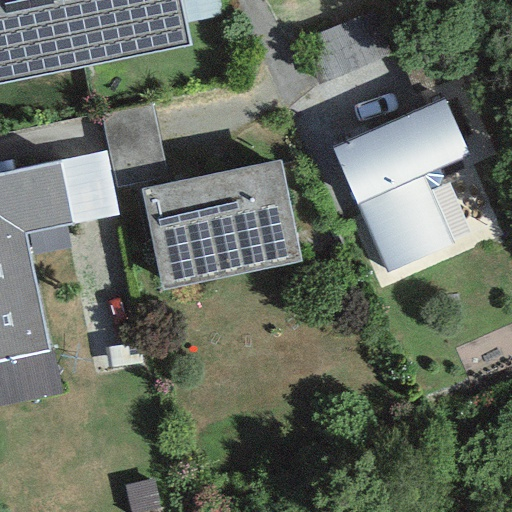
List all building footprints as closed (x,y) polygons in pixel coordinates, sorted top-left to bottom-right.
[(0,0),(0,85),(81,67),(67,0),(0,0)] [(67,0),(81,67),(189,48),(184,23),(179,0),(67,0)] [(217,0),(179,0),(184,23),(221,16),(217,0)] [(330,83),(398,60),(384,17),(316,40),(330,83)] [(444,100),(332,149),(386,274),(472,237),(441,167),(468,155),(444,100)] [(151,103),(100,114),(116,188),(167,177),(151,103)] [(105,152),(60,161),(72,224),(118,215),(105,152)] [(60,161),(0,173),(0,361),(48,352),(23,234),(72,224),(60,161)] [(279,161),(140,190),(161,291),(301,262),(279,161)] [(53,351),(48,352),(0,361),(0,404),(61,391),(53,351)]
